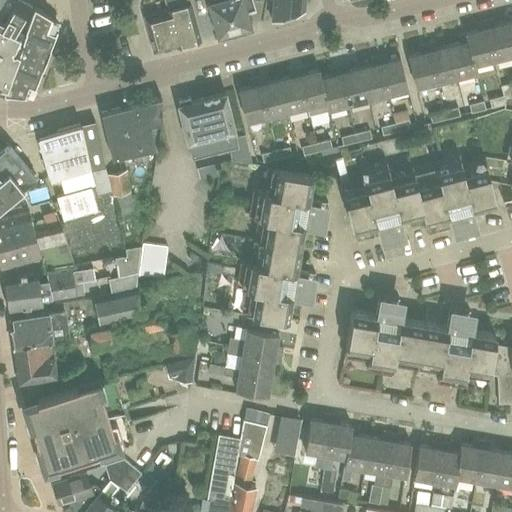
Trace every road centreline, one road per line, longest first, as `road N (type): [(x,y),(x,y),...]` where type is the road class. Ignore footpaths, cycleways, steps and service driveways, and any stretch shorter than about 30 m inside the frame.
road 1 (residential): [(511,429),(322,394),(336,278)]
road 2 (residential): [(98,93),(120,75),(306,30),(329,16)]
road 3 (residential): [(336,278),(511,238)]
